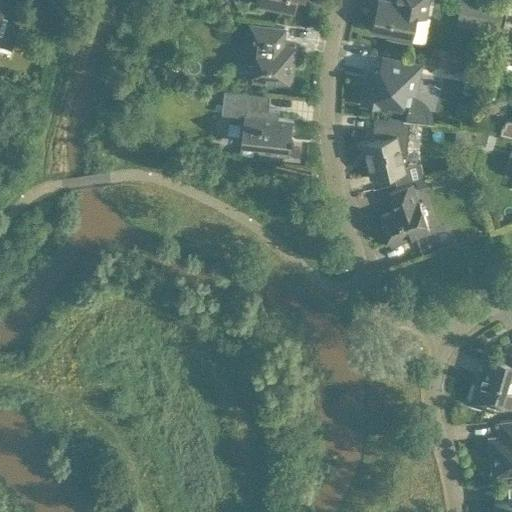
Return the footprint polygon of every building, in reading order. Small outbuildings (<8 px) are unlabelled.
[(0,0),(0,32),(12,36),(18,19),(20,20),(21,16),(19,15),(20,11),(21,11),(22,7),(0,0)] [(257,0),(257,2),(295,10),(296,0),(257,0)] [(427,17),(430,0),(395,0),(395,1),(391,0),(378,0),(373,29),(389,32),(388,35),(408,39),(412,41),(416,15),(427,17)] [(480,0),(465,0),(462,12),(482,17),(479,29),(499,33),(505,6),(480,0)] [(250,23),(245,62),(255,63),(253,80),(271,82),(291,84),(295,53),(296,45),(284,43),(285,27),(266,25),(250,23)] [(414,91),(420,64),(402,60),(383,56),(380,70),(378,69),(371,74),(369,80),(368,79),(363,101),(387,106),(388,102),(402,105),(405,89),(414,91)] [(472,67),(467,91),(479,93),(484,70),(472,67)] [(224,89),(221,112),(222,112),(240,115),(244,115),(241,142),(255,143),(259,144),(258,150),(269,151),(289,153),(293,119),(278,117),(279,109),(268,108),(259,107),(246,106),(248,92),(224,89)] [(367,140),(362,142),(365,154),(371,176),(390,172),(406,168),(402,152),(407,151),(410,120),(374,116),(373,130),(380,131),(382,137),(367,140)] [(502,124),(500,133),(511,136),(511,120),(507,121),(506,125),(504,124),(502,124)] [(486,144),(489,132),(477,129),(474,141),(486,144)] [(419,190),(433,186),(468,177),(465,168),(430,176),(431,177),(415,181),(419,190)] [(418,201),(411,183),(406,185),(388,191),(394,209),(381,214),(391,243),(429,229),(419,201),(418,201)] [(511,341),(505,346),(501,357),(488,353),(484,366),(481,365),(470,402),(494,409),(496,401),(511,406),(511,403),(511,341)] [(511,417),(499,420),(501,435),(503,436),(504,440),(490,442),(493,467),(497,470),(497,474),(511,472),(511,417)] [(511,511),(511,499),(494,500),(494,511),(511,511)]
